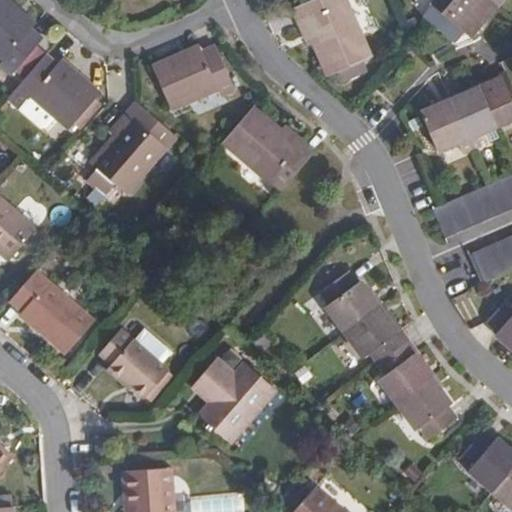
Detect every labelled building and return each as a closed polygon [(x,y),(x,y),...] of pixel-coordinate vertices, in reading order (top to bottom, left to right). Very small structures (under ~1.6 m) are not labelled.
[(1,0),(0,0),(0,54),(7,61),(0,69),(12,79),(43,42),(31,32),(36,28),(1,0)] [(353,0),(326,0),(300,12),(306,26),(313,22),(339,78),(380,60),(353,0)] [(428,0),(423,7),(450,31),(459,21),(469,30),(495,0),(428,0)] [(207,50),(160,71),(178,112),(224,91),(228,99),(241,93),(222,49),(210,55),(207,50)] [(49,59),(19,95),(30,104),(31,105),(37,99),(63,121),(76,131),(105,97),(66,65),(61,69),(49,59)] [(511,74),(511,73),(426,109),(442,147),(462,138),(467,148),(486,139),(482,130),(511,116),(511,74)] [(31,105),(30,104),(26,109),(51,130),(56,130),(63,121),(37,99),(31,105)] [(139,126),(100,171),(132,198),(182,139),(142,107),(132,119),(139,126)] [(260,112),(232,145),(294,198),(327,159),(312,146),(307,151),(260,112)] [(511,176),(438,210),(452,242),(511,215),(511,176)] [(0,201),(0,250),(11,260),(35,231),(0,201)] [(511,237),(472,255),(485,287),(511,275),(511,237)] [(0,250),(0,256),(7,263),(11,260),(0,250)] [(336,300),(368,350),(373,345),(390,371),(385,375),(415,422),(421,419),(429,431),(456,413),(449,402),(453,398),(421,350),(425,347),(409,321),(405,324),(373,275),(368,279),(360,266),(334,283),(341,296),(336,300)] [(36,272),(11,301),(23,313),(21,315),(67,355),(95,323),(36,272)] [(499,337),(511,347),(511,302),(509,300),(490,322),(502,333),(499,337)] [(122,331),(101,355),(113,365),(108,371),(123,384),(126,381),(147,400),(148,399),(170,373),(170,372),(163,366),(136,343),(122,331)] [(146,331),(136,343),(163,366),(173,354),(146,331)] [(217,360),(197,384),(224,407),(220,413),(208,426),(240,454),(287,400),(265,381),(254,372),(243,384),(217,360)] [(170,373),(148,399),(152,403),(174,377),(170,373)] [(224,407),(197,384),(192,389),(220,413),(224,407)] [(472,471),(511,504),(511,449),(499,439),(496,442),(485,433),(465,456),(476,466),(472,471)] [(115,457),(114,437),(96,438),(97,458),(115,457)] [(126,492),(126,511),(176,511),(173,466),(128,469),(130,492),(126,492)] [(343,511),(315,488),(294,511),(343,511)]
